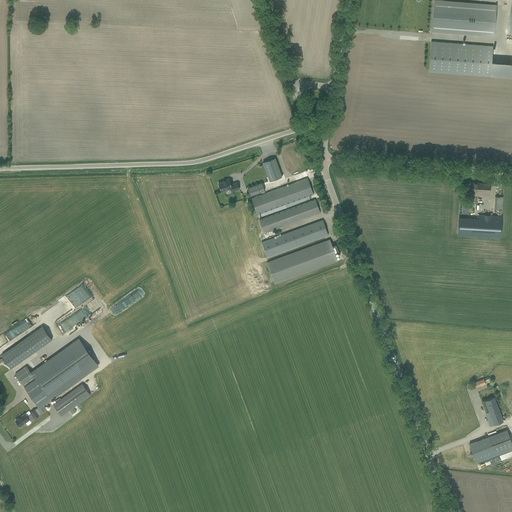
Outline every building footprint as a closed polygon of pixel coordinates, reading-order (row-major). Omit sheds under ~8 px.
[(434,0),(432,32),(433,32),(494,36),(497,4),(445,0),(434,0)] [(431,42),(429,72),(490,77),(491,61),(493,46),(431,41),(431,42)] [(275,158),(263,162),(270,181),(282,177),(275,158)] [(218,183),(221,192),(230,189),(232,192),(239,189),(237,182),(231,184),(229,178),(225,180),(225,181),(218,183)] [(251,198),(257,215),(313,194),(307,178),(251,198)] [(247,188),(250,196),(265,191),(262,182),(247,188)] [(481,196),(490,196),(490,189),(490,184),(469,183),(469,188),(469,191),(474,192),(474,195),(481,196)] [(259,220),(264,233),(320,213),(315,199),(259,220)] [(459,218),(458,235),(501,237),(501,220),(495,220),(496,216),(495,216),(479,215),(479,219),(459,218)] [(262,242),(267,257),(328,234),(323,220),(262,242)] [(267,262),(275,284),(338,261),(335,253),(339,251),(336,244),(332,246),(330,239),(267,262)] [(88,307),(70,317),(74,324),(92,314),(88,307)] [(29,335),(1,355),(11,368),(39,349),(29,335)] [(26,366),(15,374),(39,407),(43,412),(46,409),(44,405),(99,366),(79,338),(30,372),(26,366)] [(474,383),(476,387),(481,386),(486,383),(484,379),(479,381),(474,383)] [(53,404),(61,416),(90,395),(82,384),(53,404)] [(489,421),(491,426),(494,424),(503,421),(494,397),(485,401),(492,420),(489,421)] [(69,411),(73,416),(81,410),(77,405),(69,411)] [(24,414),(16,420),(19,424),(20,426),(29,419),(30,421),(34,418),(38,415),(35,410),(31,413),(26,416),(24,414)] [(469,444),(476,463),(511,449),(511,443),(507,430),(469,444)]
